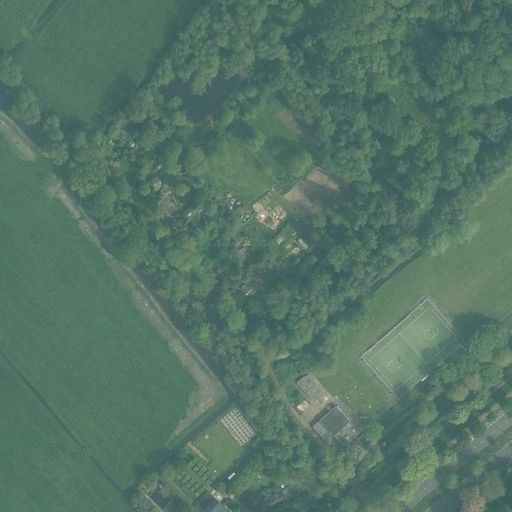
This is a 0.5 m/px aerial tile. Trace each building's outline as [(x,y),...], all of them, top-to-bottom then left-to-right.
[(216,213),(211,218),(215,222),(220,216),(216,213)] [(322,391),(308,375),(303,380),(302,378),(296,383),(313,402),(319,397),(317,396),(322,391)] [(334,435),(349,422),(336,407),(312,427),(328,445),(330,444),(339,454),(345,448),(334,435)] [(270,476),(271,475),(272,473),(272,472),(272,471),(271,469),(270,468),(269,468),(267,468),(266,468),(265,469),(264,470),(264,471),(264,473),(264,474),(265,475),(266,476),(268,476),(269,476),(270,476)] [(273,505),(277,502),(274,496),(270,498),(269,498),(258,504),(262,511),(273,505)]
